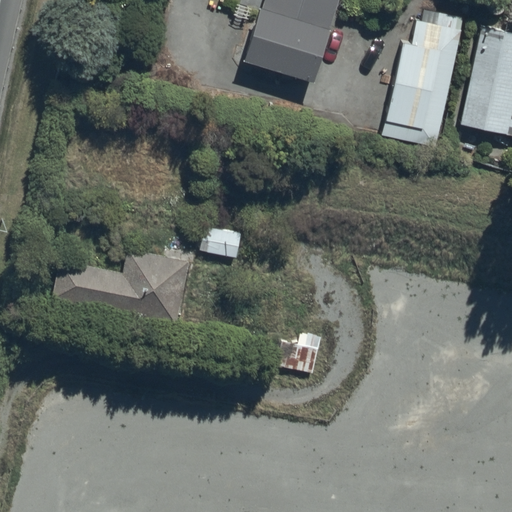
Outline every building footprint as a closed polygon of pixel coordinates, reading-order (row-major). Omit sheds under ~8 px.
[(311,79),(334,0),(263,0),(262,6),(257,5),(241,58),(311,79)] [(431,147),(458,16),(435,11),(433,24),(412,20),(407,43),(398,41),(378,136),(431,147)] [(511,31),(477,25),(457,124),(511,134),(511,31)] [(210,140),(197,172),(229,185),(242,153),(210,140)] [(234,256),(238,232),(201,226),(197,250),(234,256)] [(59,257),(51,296),(174,321),(186,261),(123,248),(119,269),(59,257)] [(295,297),(287,297),(285,327),(301,328),(303,302),(295,302),(295,297)] [(278,340),(272,364),(309,373),(310,368),(314,368),(319,348),(312,347),(314,340),(288,333),(285,342),(278,340)]
